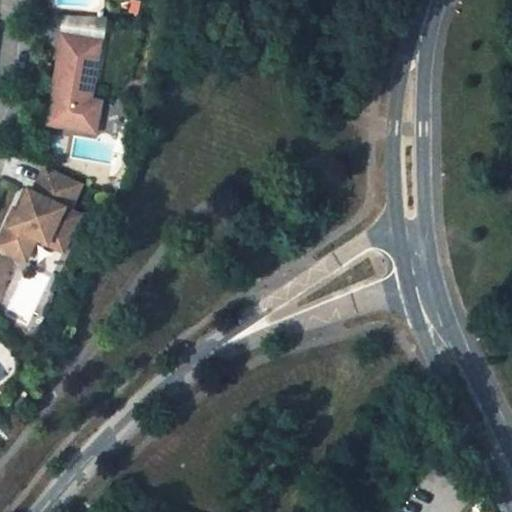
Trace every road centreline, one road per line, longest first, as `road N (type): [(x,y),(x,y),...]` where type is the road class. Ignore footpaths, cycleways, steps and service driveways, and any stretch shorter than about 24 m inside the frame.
road 1 (residential): [(46,511),(122,425),(231,339)]
road 2 (residential): [(410,212),(231,339)]
road 3 (tertiary): [(511,483),(453,370),(421,286)]
road 4 (tertiary): [(410,212),(408,128),(434,0)]
road 5 (residential): [(231,339),(421,286)]
